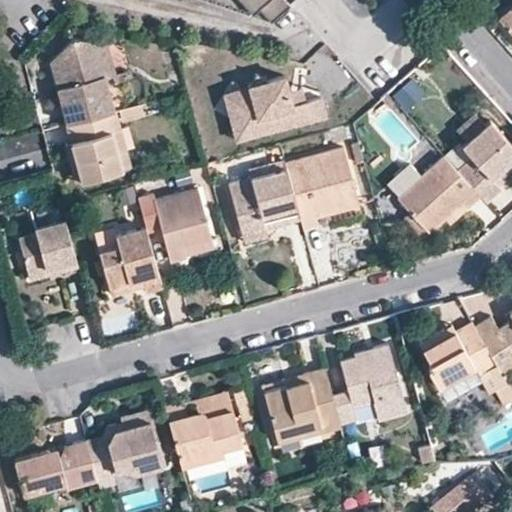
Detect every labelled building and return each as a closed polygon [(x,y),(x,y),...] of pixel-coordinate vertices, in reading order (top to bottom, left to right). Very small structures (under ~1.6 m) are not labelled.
[(290,6),(284,0),(203,0),(248,15),(257,7),(271,23),(290,6)] [(511,8),(499,20),(511,34),(511,8)] [(103,77),(94,42),(73,39),(49,62),(54,78),(59,77),(62,86),(56,87),(66,124),(113,112),(103,77)] [(94,42),(103,77),(117,74),(109,45),(94,42)] [(410,71),(389,90),(405,107),(426,87),(410,71)] [(255,76),(250,86),(235,109),(241,114),(236,121),(240,140),(326,117),(319,94),(302,89),(291,92),(286,76),(269,80),(255,76)] [(238,88),(250,86),(255,76),(254,76),(237,80),(238,88)] [(54,78),(56,87),(62,86),(59,77),(54,78)] [(235,109),(250,86),(238,88),(223,92),(236,141),(240,140),(236,121),(241,114),(235,109)] [(144,120),(140,104),(118,111),(122,126),(144,120)] [(120,135),(113,112),(66,124),(72,149),(81,181),(120,170),(111,137),(120,135)] [(492,178),(511,159),(511,149),(488,122),(462,145),(472,155),(456,169),(480,196),(487,203),(502,190),(499,186),(492,178)] [(120,170),(129,167),(120,135),(111,137),(120,170)] [(472,155),(462,145),(447,159),(456,169),(472,155)] [(344,146),(285,162),(286,165),(297,205),(300,217),(303,227),(317,224),(315,216),(313,209),(325,205),(326,213),(360,204),(344,146)] [(74,183),(81,181),(72,149),(66,150),(74,183)] [(447,159),(444,155),(421,176),(411,164),(388,185),(409,210),(401,218),(416,235),(424,227),(428,232),(443,218),(463,201),(468,207),(480,196),(456,169),(447,159)] [(511,159),(492,178),(499,186),(511,173),(511,159)] [(297,205),(286,165),(228,181),(242,232),(266,226),(264,214),(297,205)] [(138,199),(146,226),(147,232),(160,228),(169,260),(185,256),(185,254),(182,245),(211,238),(197,188),(154,200),(153,195),(138,199)] [(463,201),(443,218),(449,225),(468,207),(463,201)] [(300,217),(297,205),(264,214),(266,226),(300,217)] [(315,216),(326,213),(325,205),(313,209),(315,216)] [(79,266),(66,219),(34,227),(36,233),(18,238),(27,272),(60,263),(62,270),(79,266)] [(158,272),(147,232),(146,226),(115,234),(119,246),(99,251),(110,294),(131,288),(128,280),(142,277),(158,272)] [(269,235),(266,226),(242,232),(245,241),(269,235)] [(96,240),(99,251),(119,246),(115,234),(96,240)] [(213,246),(211,238),(182,245),(185,254),(213,246)] [(29,279),(62,270),(60,263),(27,272),(29,279)] [(128,280),(131,288),(144,284),(142,277),(128,280)] [(511,320),(511,323),(508,325),(498,331),(491,319),(475,328),(498,369),(501,375),(511,368),(511,313),(509,315),(511,320)] [(498,369),(475,328),(473,323),(457,332),(448,338),(445,331),(421,344),(431,364),(437,365),(448,384),(475,369),(478,375),(480,378),(489,396),(497,392),(506,408),(511,404),(511,394),(507,386),(501,375),(498,369)] [(448,338),(457,332),(453,326),(445,331),(448,338)] [(376,353),(357,359),(341,362),(350,392),(332,397),(338,419),(340,423),(358,419),(355,407),(375,402),(381,420),(409,413),(390,345),(375,349),(376,353)] [(356,353),(357,359),(376,353),(375,349),(356,353)] [(452,390),(478,375),(475,369),(448,384),(452,390)] [(332,397),(325,370),(306,374),(308,381),(287,386),(266,392),(277,435),(338,419),(332,397)] [(286,380),(287,386),(308,381),(306,374),(286,380)] [(227,395),(184,405),(186,414),(197,411),(200,411),(203,412),(205,414),(207,419),(212,418),(209,406),(229,401),(227,395)] [(183,403),(165,408),(181,468),(223,458),(221,453),(242,447),(229,401),(209,406),(212,418),(207,419),(205,414),(203,412),(200,411),(197,411),(186,414),(184,405),(183,403)] [(87,440),(97,480),(99,487),(113,483),(111,474),(123,470),(130,474),(162,466),(145,408),(116,416),(117,421),(103,425),(98,437),(87,440)] [(340,423),(338,419),(277,435),(280,444),(340,427),(340,423)] [(87,440),(72,443),(76,453),(60,457),(48,451),(16,459),(25,494),(67,483),(68,487),(97,480),(87,440)] [(76,453),(72,443),(64,446),(60,457),(76,453)] [(462,481),(432,506),(436,511),(466,511),(479,501),(462,481)]
